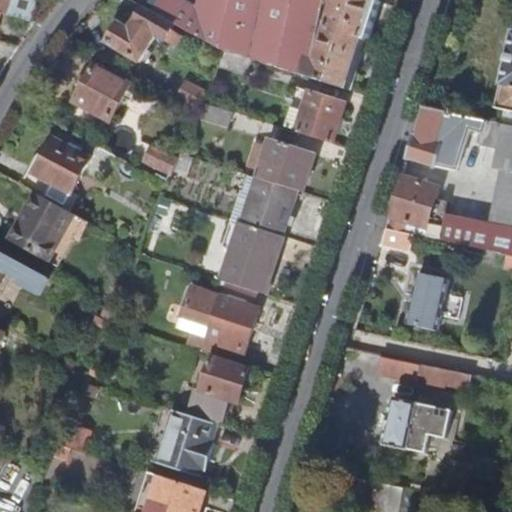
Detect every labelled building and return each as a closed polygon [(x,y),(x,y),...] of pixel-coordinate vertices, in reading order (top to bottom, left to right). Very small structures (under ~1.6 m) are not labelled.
[(31,22),(36,0),(10,0),(7,15),(31,22)] [(322,4),(322,0),(199,0),(197,12),(176,0),(160,0),(153,15),(173,26),(223,54),(251,62),(306,79),(310,60),(322,4)] [(378,3),(379,0),(322,0),(322,4),(337,8),(319,63),(310,60),(306,79),(349,92),(366,42),(368,43),(380,4),(378,3)] [(138,63),(154,36),(169,44),(172,38),(167,35),(173,26),(153,15),(143,9),(135,23),(133,22),(128,31),(117,24),(106,44),(138,63)] [(511,31),(494,108),(504,110),(501,124),(503,125),(511,126),(511,31)] [(246,78),(251,62),(223,54),(217,69),(246,78)] [(110,123),(129,87),(94,67),(74,103),(110,123)] [(201,105),(205,96),(186,85),(178,99),(199,111),(201,105)] [(332,146),(345,106),(308,94),(295,135),(332,146)] [(220,127),(227,113),(201,105),(199,111),(197,115),(195,120),(220,127)] [(457,173),(471,130),(486,134),(488,122),(424,108),(408,160),(437,169),(438,167),(457,173)] [(511,126),(503,125),(493,167),(496,168),(511,170),(511,185),(502,231),(483,227),(448,219),(445,233),(437,231),(435,240),(511,257),(511,126)] [(72,195),(90,160),(54,141),(36,174),(30,171),(22,187),(37,195),(72,214),(80,199),(72,195)] [(296,192),(308,154),(270,142),(258,181),(296,192)] [(171,177),(177,162),(150,148),(142,162),(171,177)] [(502,231),(511,185),(511,170),(496,168),(483,227),(502,231)] [(283,238),(298,193),(296,192),(258,181),(254,179),(239,225),(283,238)] [(435,207),(429,205),(434,189),(402,179),(386,230),(413,236),(425,238),(435,207)] [(50,264),(76,216),(72,214),(37,195),(11,243),(50,264)] [(265,296),(283,238),(239,225),(231,222),(222,250),(231,252),(222,281),(265,296)] [(410,251),(413,236),(386,230),(381,245),(410,251)] [(0,288),(8,274),(25,283),(32,270),(0,253),(0,288)] [(438,331),(449,280),(418,273),(408,325),(438,331)] [(242,364),(260,311),(199,291),(190,319),(211,326),(203,352),(242,364)] [(452,394),(457,373),(382,356),(378,374),(398,379),(397,382),(452,394)] [(241,404),(251,371),(212,359),(202,391),(198,390),(190,417),(218,425),(223,427),(231,402),(241,404)] [(446,440),(452,413),(393,401),(384,446),(426,455),(430,437),(446,440)] [(201,478),(218,425),(190,417),(176,412),(159,465),(201,478)] [(85,453),(91,435),(77,430),(71,449),(85,453)] [(200,511),(207,493),(160,478),(149,511),(200,511)] [(398,507),(401,489),(361,481),(355,506),(371,510),(373,501),(398,507)] [(426,511),(442,511),(446,499),(410,491),(407,508),(426,511)]
